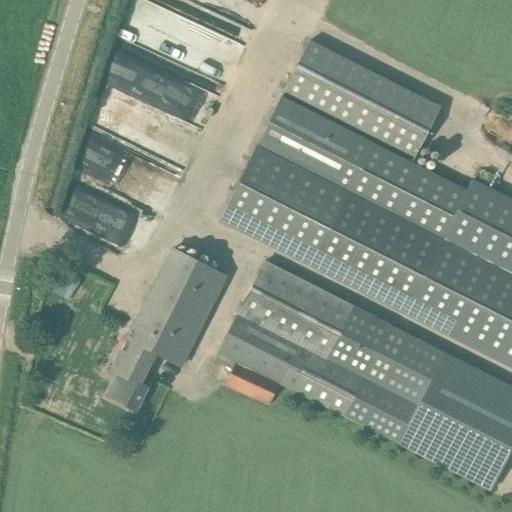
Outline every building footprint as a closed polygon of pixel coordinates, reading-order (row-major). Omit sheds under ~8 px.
[(207,131),(264,0),(129,0),(114,34),(136,43),(132,53),(114,46),(99,80),(154,104),(137,141),(160,151),(160,152),(177,159),(188,135),(173,128),(178,118),(207,131)] [(439,108),(308,42),(283,92),(413,158),(439,108)] [(465,192),(280,98),(218,220),(511,368),(511,202),(471,181),(465,192)] [(118,375),(107,397),(134,411),(145,388),(138,384),(154,353),(180,367),(225,277),(171,250),(110,371),(118,375)] [(263,263),(213,360),(231,369),(224,385),(268,406),(278,384),(344,417),(490,491),(511,446),(511,388),(389,327),(263,263)]
